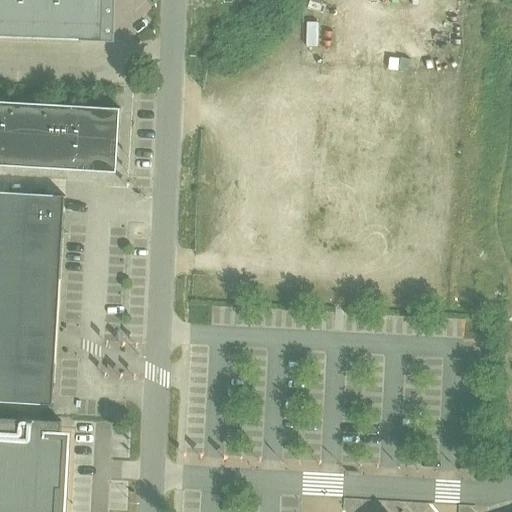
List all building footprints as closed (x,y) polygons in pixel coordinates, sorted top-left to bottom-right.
[(0,0),(0,36),(102,40),(103,0),(0,0)] [(0,156),(65,159),(117,160),(119,100),(0,96),(0,156)] [(0,191),(0,288),(60,292),(65,196),(0,191)] [(60,292),(0,288),(0,401),(53,404),(60,292)] [(0,511),(56,511),(58,488),(63,489),(66,437),(61,437),(62,421),(0,417),(0,511)]
